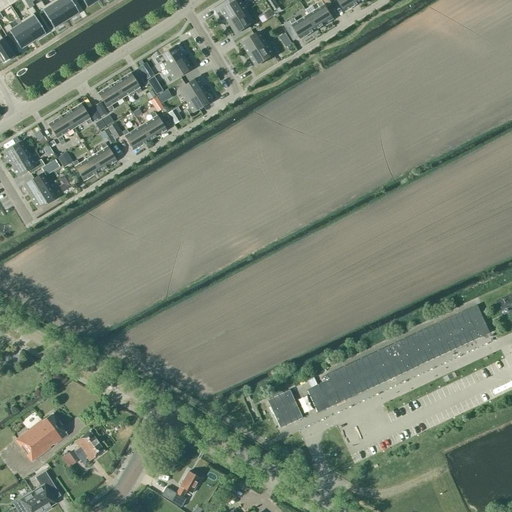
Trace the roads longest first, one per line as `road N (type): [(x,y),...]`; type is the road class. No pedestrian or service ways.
road 1 (tertiary): [(345,511),(162,409)]
road 2 (unclassified): [(19,117),(188,10)]
road 3 (tertiary): [(162,409),(0,315)]
road 4 (unclassified): [(97,511),(122,492),(162,409)]
